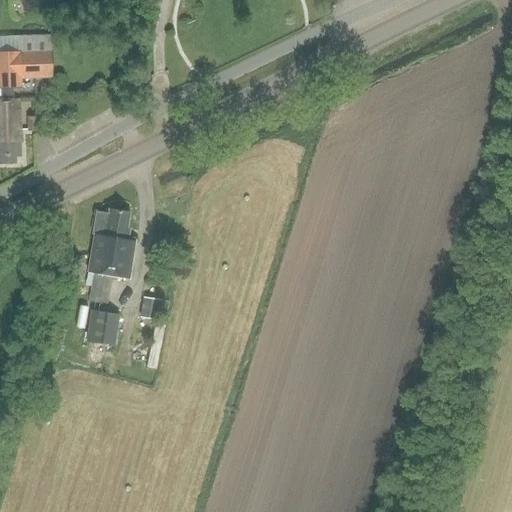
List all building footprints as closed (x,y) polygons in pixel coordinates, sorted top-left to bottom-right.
[(12,100),(12,88),(20,88),(20,78),(51,77),(50,35),(18,36),(19,56),(0,56),(0,88),(1,88),(2,100),(0,100),(0,163),(15,163),(15,157),(21,157),(18,100),(12,100)] [(35,116),(27,116),(28,130),(35,129),(35,116)] [(125,239),(129,213),(109,210),(108,213),(96,212),(93,234),(94,234),(88,272),(93,273),(89,301),(109,304),(112,276),(129,279),(135,241),(125,239)] [(160,300),(143,297),(140,317),(157,319),(160,300)] [(117,346),(121,314),(91,310),(87,342),(117,346)] [(156,371),(165,324),(156,322),(146,369),(156,371)]
